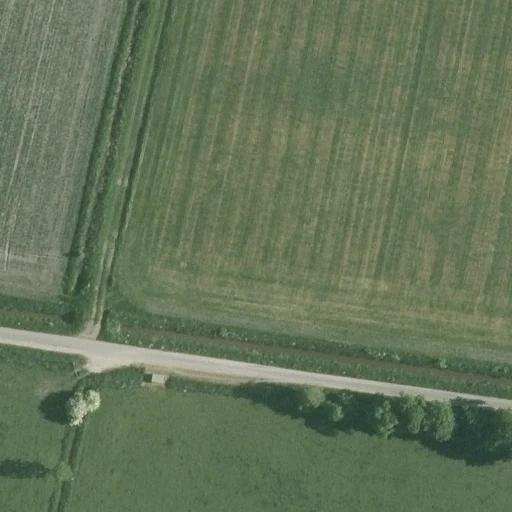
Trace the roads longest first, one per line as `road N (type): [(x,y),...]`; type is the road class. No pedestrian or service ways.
road 1 (unclassified): [(0,321),(511,399)]
road 2 (track): [(94,334),(162,0)]
